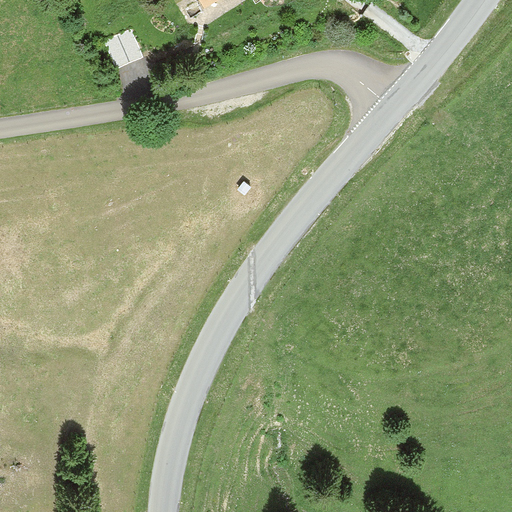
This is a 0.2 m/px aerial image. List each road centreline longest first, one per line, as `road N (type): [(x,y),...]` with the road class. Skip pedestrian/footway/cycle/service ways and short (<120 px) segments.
road 1 (tertiary): [(162,511),(176,433),(222,323),(299,213),(394,108)]
road 2 (residential): [(394,108),(345,72),(315,68),(0,126)]
road 3 (tertiary): [(394,108),(481,0)]
